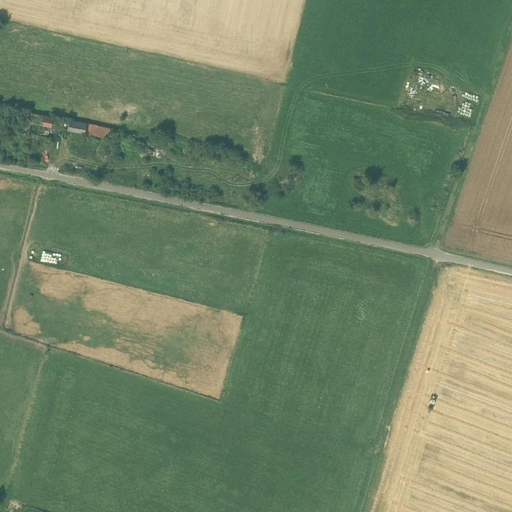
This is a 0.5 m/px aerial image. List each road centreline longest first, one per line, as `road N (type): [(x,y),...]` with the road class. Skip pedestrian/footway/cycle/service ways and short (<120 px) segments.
road 1 (unclassified): [(0,164),(511,271)]
road 2 (track): [(437,254),(359,511)]
road 3 (track): [(511,24),(433,253)]
